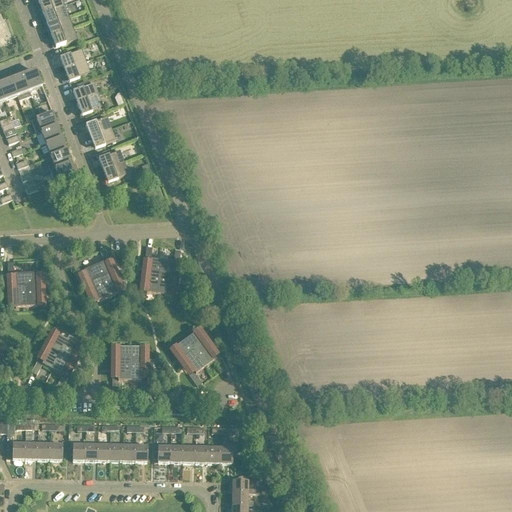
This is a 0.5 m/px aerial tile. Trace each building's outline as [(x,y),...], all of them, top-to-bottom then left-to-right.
[(60,0),(54,0),(38,6),(43,17),(64,9),(60,0)] [(47,28),(69,20),(64,9),(43,17),(47,28)] [(51,40),(73,31),(69,20),(47,28),(51,40)] [(77,43),(73,31),(51,40),(56,51),(59,50),(77,43)] [(60,62),(64,73),(86,65),(81,54),(60,62)] [(64,73),(69,87),(79,83),(79,81),(90,77),(86,65),(64,73)] [(29,95),(30,95),(42,90),(36,74),(23,79),(29,95)] [(11,83),(17,99),(19,104),(31,99),(30,95),(29,95),(23,79),(11,83)] [(0,91),(5,104),(17,99),(11,83),(0,87),(0,91)] [(72,95),(77,107),(99,99),(94,87),(72,95)] [(77,107),(82,120),(92,116),(91,115),(103,110),(99,99),(77,107)] [(50,111),(48,106),(38,110),(40,115),(50,111)] [(40,115),(42,121),(52,117),(50,111),(40,115)] [(36,123),(31,125),(36,137),(41,136),(57,129),(52,117),(42,121),(36,123)] [(0,123),(0,125),(2,130),(12,126),(10,120),(0,123)] [(107,121),(85,129),(90,141),(111,132),(107,121)] [(12,126),(2,130),(4,135),(6,140),(16,137),(14,131),(12,126)] [(62,142),(57,129),(41,136),(46,148),(62,142)] [(90,141),(95,154),(105,150),(104,148),(116,144),(111,132),(90,141)] [(7,142),(9,148),(19,144),(17,139),(7,142)] [(62,142),(46,148),(50,160),(67,154),(62,142)] [(11,155),(13,160),(23,156),(21,151),(11,155)] [(50,160),(46,162),(51,174),(55,173),(71,166),(67,154),(50,160)] [(98,163),(102,174),(124,166),(120,154),(98,163)] [(26,163),(16,167),(18,172),(28,169),(26,163)] [(55,173),(51,174),(56,187),(60,185),(76,179),(71,166),(55,173)] [(102,174),(108,188),(118,184),(117,182),(129,177),(124,166),(102,174)] [(31,176),(21,179),(23,185),(25,184),(26,187),(28,186),(27,183),(33,181),(31,176)] [(36,188),(26,192),(28,197),(38,193),(36,188)] [(10,198),(0,201),(2,207),(12,203),(10,198)] [(175,253),(173,266),(151,263),(152,250),(146,250),(145,265),(150,265),(149,275),(160,276),(172,278),(173,268),(179,268),(181,254),(175,253)] [(104,265),(84,274),(79,263),(73,266),(79,279),(85,277),(89,286),(99,281),(109,276),(106,268),(111,266),(105,251),(100,254),(104,265)] [(37,277),(14,278),(13,265),(7,266),(8,282),(14,281),(14,290),(26,289),(37,289),(37,279),(42,279),(42,264),(36,264),(37,277)] [(158,297),(160,276),(149,275),(147,296),(158,297)] [(109,276),(99,281),(107,300),(118,296),(109,276)] [(172,278),(160,276),(158,297),(169,299),(172,278)] [(107,300),(99,281),(89,286),(97,305),(107,300)] [(27,310),(26,289),(14,290),(15,311),(27,310)] [(37,289),(26,289),(27,310),(38,310),(37,289)] [(183,360),(192,354),(201,347),(194,337),(176,350),(183,360)] [(52,349),(62,355),(72,360),(78,349),(58,339),(52,349)] [(218,359),(213,363),(201,347),(192,354),(205,371),(214,364),(220,373),(225,370),(218,359)] [(37,378),(42,368),(52,373),(62,355),(52,349),(43,366),(38,363),(31,375),(37,378)] [(118,363),(130,363),(141,364),(141,351),(118,351),(118,363)] [(202,386),(195,377),(205,371),(192,354),(183,360),(194,376),(190,379),(197,390),(202,386)] [(68,380),(63,377),(72,360),(62,355),(52,373),(62,379),(57,388),(62,391),(68,380)] [(118,396),(118,384),(129,385),(130,363),(118,363),(118,382),(112,382),(112,396),(118,396)] [(147,383),(141,383),(141,364),(130,363),(129,385),(141,385),(141,396),(147,396),(147,383)] [(24,464),(25,447),(12,447),(12,463),(24,464)] [(24,464),(37,464),(37,448),(25,447),(24,464)] [(37,464),(50,464),(50,448),(37,448),(37,464)] [(63,448),(50,448),(50,464),(62,464),(63,448)] [(85,465),(85,449),(73,448),(72,465),(85,465)] [(85,465),(97,465),(98,449),(85,449),(85,465)] [(97,465),(110,465),(110,449),(98,449),(97,465)] [(110,465),(122,466),(123,449),(110,449),(110,465)] [(122,466),(135,466),(135,450),(123,449),(122,466)] [(148,450),(135,450),(135,466),(147,466),(148,450)] [(170,467),(170,450),(158,450),(157,466),(170,467)] [(170,450),(170,467),(182,467),(183,451),(170,450)] [(183,451),(182,467),(195,467),(195,451),(183,451)] [(195,451),(195,467),(207,467),(207,451),(195,451)] [(207,451),(207,467),(220,468),(220,451),(207,451)] [(233,452),(220,451),(220,468),(232,468),(233,452)] [(232,484),(232,497),(248,497),(257,498),(262,498),(262,489),(259,489),(255,489),(255,493),(253,493),(248,493),(248,485),(232,484)] [(232,497),(231,509),(248,510),(253,510),(253,505),(248,505),(248,497),(232,497)]
